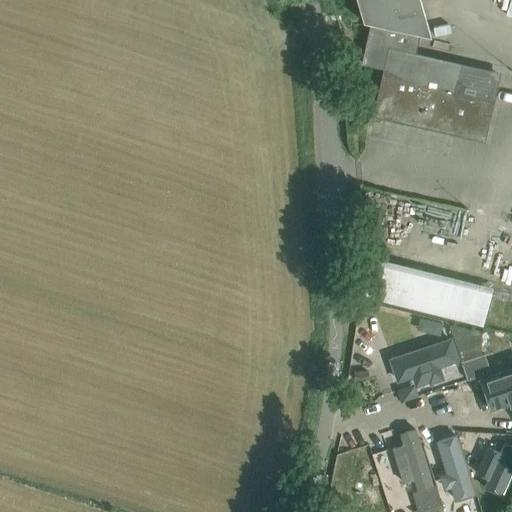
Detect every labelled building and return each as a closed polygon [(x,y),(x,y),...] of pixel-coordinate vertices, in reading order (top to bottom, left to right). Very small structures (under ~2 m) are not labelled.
[(375,113),(412,121),(426,57),(412,54),(417,32),(430,35),(420,0),(356,0),(362,20),(371,22),(361,62),(385,68),(375,113)] [(511,109),(511,48),(469,24),(419,110),(488,150),(511,109)] [(492,291),(373,262),(365,294),(484,323),(492,291)] [(440,334),(443,322),(437,320),(434,333),(440,334)] [(401,388),(459,369),(451,344),(393,363),(401,388)] [(484,353),(472,357),(460,361),(467,379),(490,371),(484,353)] [(368,379),(367,368),(353,369),(354,379),(368,379)] [(511,370),(472,384),(481,410),(500,404),(501,407),(511,403),(511,370)] [(432,483),(417,432),(402,437),(417,488),(432,483)] [(453,433),(436,439),(447,472),(440,474),(445,488),(452,485),(456,497),(473,491),(453,433)] [(487,444),(475,472),(486,476),(481,485),(502,494),(511,471),(511,443),(502,440),(498,449),(487,444)] [(424,488),(412,492),(418,510),(442,503),(436,484),(435,484),(424,488)] [(382,485),(367,490),(373,509),(388,504),(382,485)] [(444,511),(442,503),(418,510),(418,511),(444,511)]
